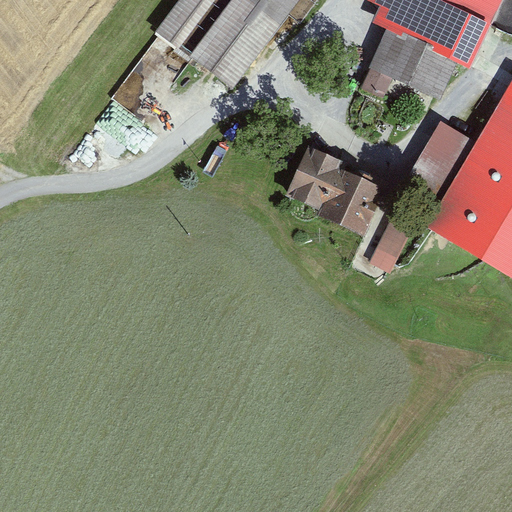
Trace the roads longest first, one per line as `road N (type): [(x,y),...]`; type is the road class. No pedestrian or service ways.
road 1 (track): [(511,63),(404,151),(384,157),(347,142),(321,113),(264,81)]
road 2 (track): [(0,198),(132,176),(264,81)]
